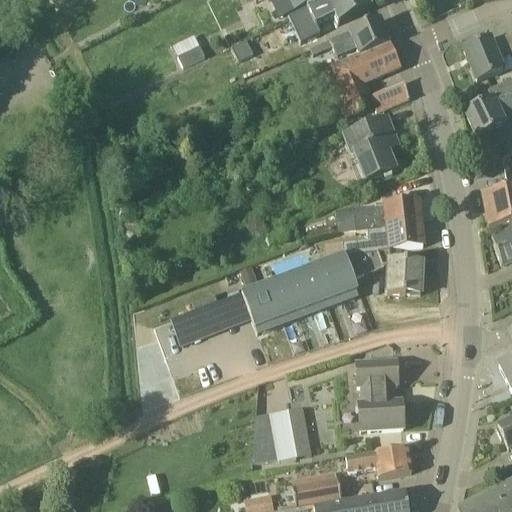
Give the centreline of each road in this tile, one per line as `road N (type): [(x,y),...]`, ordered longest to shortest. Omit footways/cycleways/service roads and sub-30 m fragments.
road 1 (track): [(464,354),(438,331),(385,337),(227,391),(0,497)]
road 2 (secondary): [(464,354),(458,224),(432,95),(413,44)]
road 3 (secondary): [(438,511),(464,354)]
